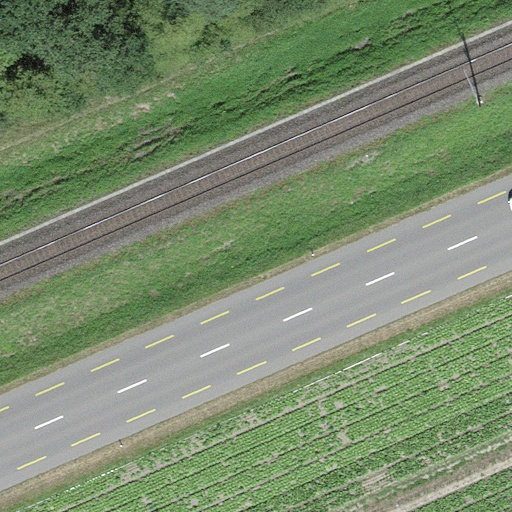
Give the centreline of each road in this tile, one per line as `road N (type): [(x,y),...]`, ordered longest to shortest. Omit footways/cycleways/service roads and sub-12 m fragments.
road 1 (primary): [(511,224),(0,448)]
road 2 (track): [(323,0),(0,141)]
